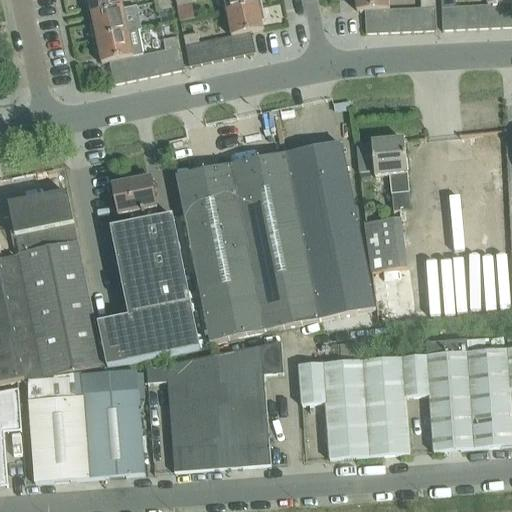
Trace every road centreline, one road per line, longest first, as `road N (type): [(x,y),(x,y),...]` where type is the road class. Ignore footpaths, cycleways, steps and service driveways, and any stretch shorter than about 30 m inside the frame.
road 1 (unclassified): [(0,509),(511,470)]
road 2 (unclassified): [(48,130),(323,67)]
road 3 (unclassified): [(323,67),(511,53)]
road 4 (residential): [(21,0),(48,130)]
